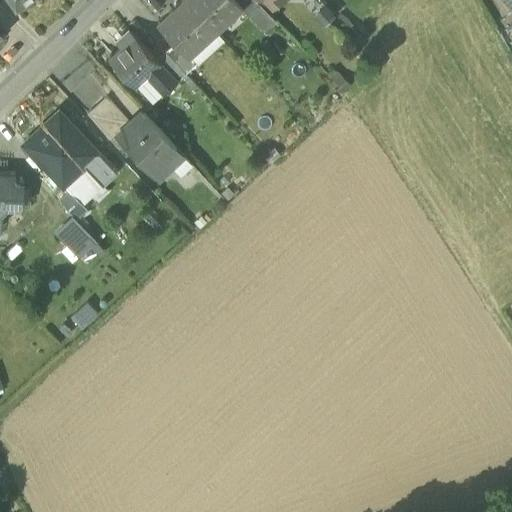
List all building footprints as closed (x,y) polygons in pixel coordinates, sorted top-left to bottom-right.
[(30,0),(7,0),(15,11),(30,0)] [(233,0),(184,0),(184,1),(215,33),(241,10),(237,6),(238,5),(233,0)] [(233,0),(238,5),(237,6),(241,10),(248,17),(259,6),(253,0),(233,0)] [(184,1),(158,25),(175,44),(188,58),(215,33),(184,1)] [(156,62),(128,33),(116,44),(121,50),(109,61),(133,88),(145,77),(164,96),(176,84),(156,62)] [(188,58),(175,44),(165,54),(184,75),(195,66),(188,58)] [(165,54),(164,54),(156,62),(176,84),(185,76),(184,75),(165,54)] [(117,87),(107,94),(126,118),(136,110),(117,87)] [(106,98),(87,116),(111,142),(116,137),(115,136),(129,123),(106,98)] [(98,155),(58,113),(23,145),(51,175),(54,171),(60,171),(69,181),(84,168),(98,155)] [(176,148),(144,115),(132,126),(129,123),(115,136),(116,137),(158,181),(175,165),(167,157),(176,148)] [(84,168),(69,181),(60,171),(54,171),(51,175),(63,188),(63,187),(69,192),(82,205),(102,187),(84,168)] [(14,175),(0,174),(0,222),(0,215),(6,209),(21,210),(22,189),(22,183),(14,183),(14,175)] [(30,190),(22,189),(21,210),(29,210),(30,190)] [(82,205),(69,192),(59,202),(73,218),(76,220),(85,211),(86,210),(82,205)] [(73,218),(53,236),(78,263),(98,244),(73,218)] [(96,269),(89,282),(117,296),(124,284),(96,269)] [(97,314),(88,303),(71,316),(80,327),(97,314)]
